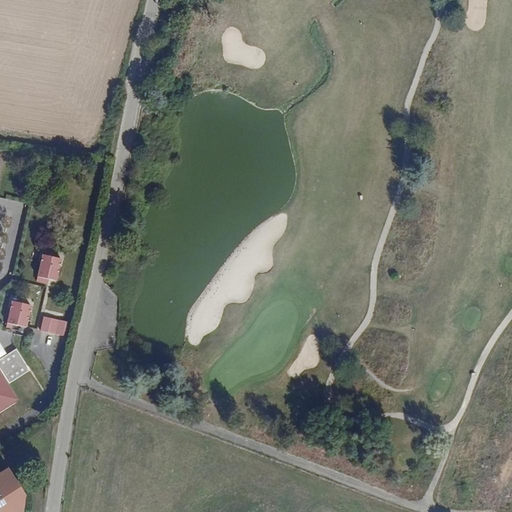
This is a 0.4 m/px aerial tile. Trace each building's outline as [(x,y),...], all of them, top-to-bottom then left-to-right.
[(50,274),(53,272),(58,273),(61,261),(42,257),(37,279),(43,280),(44,276),(49,277),(50,274)] [(26,324),(30,308),(11,303),(4,329),(11,331),(12,326),(18,328),(19,322),(26,324)] [(54,336),(57,322),(42,318),(39,333),(54,336)] [(10,391),(0,375),(0,389),(3,389),(10,391)] [(0,411),(12,404),(13,396),(10,391),(3,389),(0,389),(0,411)] [(0,511),(18,511),(42,497),(45,482),(27,454),(0,471),(0,511)]
